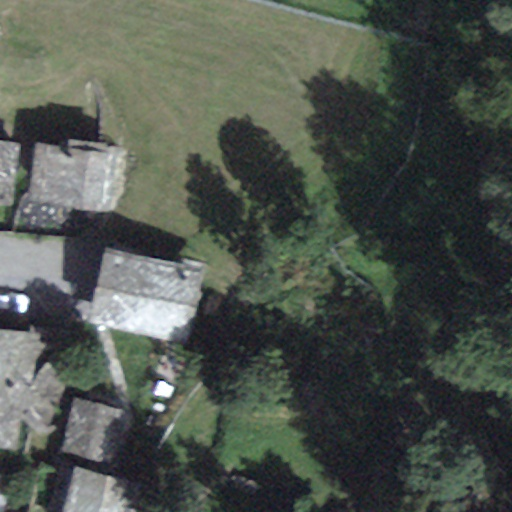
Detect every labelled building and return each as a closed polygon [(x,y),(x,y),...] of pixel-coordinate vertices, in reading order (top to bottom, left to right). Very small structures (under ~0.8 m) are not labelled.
[(133,67),(29,69),(31,150),(134,148),(133,67)] [(0,136),(0,191),(14,193),(19,140),(0,136)] [(223,192),(119,190),(117,272),(221,271),(223,192)] [(0,440),(38,442),(45,309),(0,306),(0,440)] [(54,396),(46,499),(127,505),(135,402),(54,396)]
